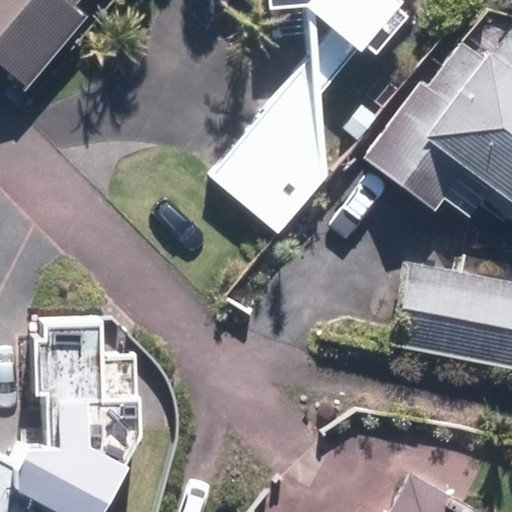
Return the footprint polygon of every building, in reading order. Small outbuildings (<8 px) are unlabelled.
[(0,0),(0,78),(16,92),(75,21),(64,12),(74,0),(0,0)] [(243,0),(245,18),(284,14),(289,18),(293,66),(197,179),(267,238),(319,177),(307,102),(393,0),(243,0)] [(442,44),(353,165),(423,215),(449,179),(511,224),(511,28),(503,22),(472,65),(442,44)] [(511,286),(396,264),(379,351),(511,377),(511,286)] [(0,511),(87,511),(123,446),(122,359),(83,360),(82,328),(21,328),(22,346),(11,346),(11,404),(22,404),(22,447),(7,448),(0,451),(0,511)] [(443,511),(387,481),(369,511),(443,511)]
